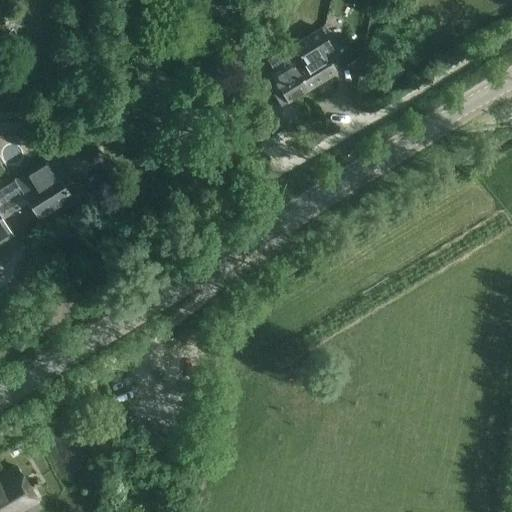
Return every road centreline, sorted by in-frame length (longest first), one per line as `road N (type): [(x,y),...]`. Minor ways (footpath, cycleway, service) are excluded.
road 1 (residential): [(0,437),(168,322),(253,231)]
road 2 (secondary): [(0,392),(253,231)]
road 3 (secondary): [(253,231),(511,83)]
